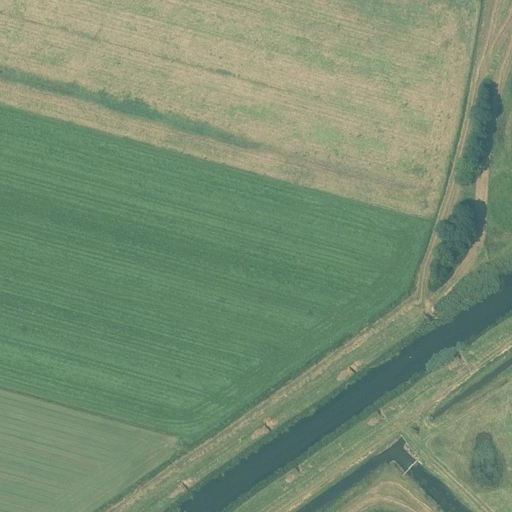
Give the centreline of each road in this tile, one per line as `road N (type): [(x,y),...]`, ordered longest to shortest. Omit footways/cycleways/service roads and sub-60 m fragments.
road 1 (track): [(131,511),(428,297)]
road 2 (track): [(268,511),(511,340)]
road 3 (track): [(511,32),(478,241),(428,297)]
